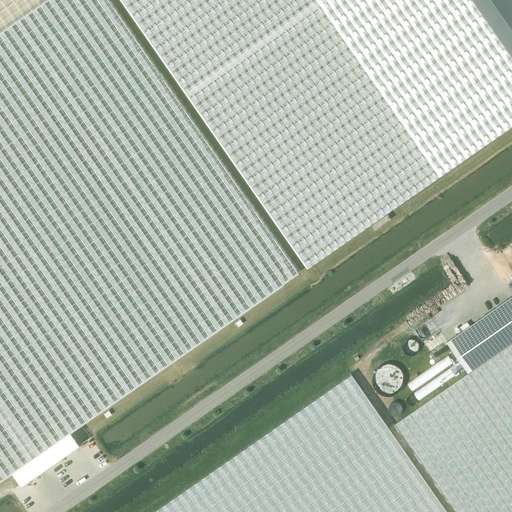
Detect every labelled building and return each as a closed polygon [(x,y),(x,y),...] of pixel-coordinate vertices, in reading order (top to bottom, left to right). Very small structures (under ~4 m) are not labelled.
[(42,0),(0,29),(0,478),(298,271),(109,0),(42,0)] [(511,0),(122,0),(308,267),(352,236),(511,125),(511,0)] [(388,214),(372,225),(375,230),(391,218),(388,214)] [(468,372),(511,341),(511,295),(447,341),(460,360),(450,366),(456,375),(466,368),(468,372)] [(511,511),(511,341),(468,372),(395,423),(456,511),(511,511)] [(447,511),(351,374),(151,511),(447,511)] [(407,398),(407,401),(408,404),(411,405),(414,405),(417,402),(417,399),(416,396),(413,395),(409,395),(407,398)] [(388,407),(389,411),(390,414),(393,415),(397,416),(400,414),(402,412),(403,408),(402,405),(399,402),(396,401),(393,402),(390,404),(388,407)]
